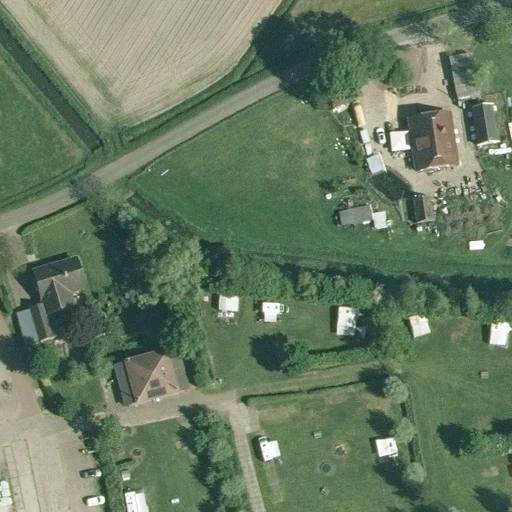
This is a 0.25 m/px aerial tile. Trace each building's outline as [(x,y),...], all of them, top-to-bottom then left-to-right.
[(479,98),(471,54),(448,60),(457,103),(479,98)] [(491,108),(480,110),(472,111),(478,146),(497,143),(491,108)] [(448,115),(409,121),(416,173),(455,167),(448,115)] [(431,199),(412,202),(416,225),(435,222),(431,199)] [(372,221),(372,217),(371,216),(370,207),(338,212),(341,227),(372,221)] [(383,214),(371,216),(372,217),(372,221),(374,231),(386,230),(383,214)] [(29,310),(29,311),(39,344),(59,338),(53,315),(60,313),(74,309),(70,293),(83,289),(75,261),(33,273),(41,301),(43,301),(44,306),(29,310)] [(345,307),(332,307),(333,323),(346,323),(345,307)] [(134,407),(178,395),(167,351),(122,363),(123,364),(112,367),(123,409),(134,406),(134,407)] [(188,443),(192,461),(202,458),(198,441),(188,443)]
